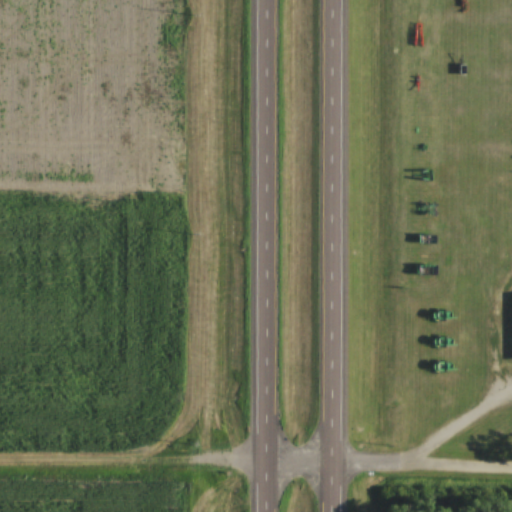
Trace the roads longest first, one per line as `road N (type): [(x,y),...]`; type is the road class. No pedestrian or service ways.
road 1 (trunk): [(260,0),(262,511)]
road 2 (trunk): [(329,511),(327,0)]
road 3 (residential): [(263,457),(0,458)]
road 4 (residential): [(263,457),(511,464)]
